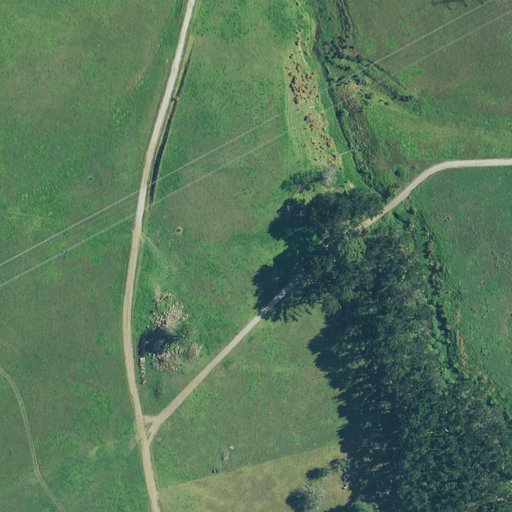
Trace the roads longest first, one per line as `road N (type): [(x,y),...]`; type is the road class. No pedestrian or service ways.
road 1 (track): [(205,0),(180,104),(151,172),(136,311),(165,511)]
road 2 (track): [(155,446),(197,375),(353,229),(453,160),(511,156)]
